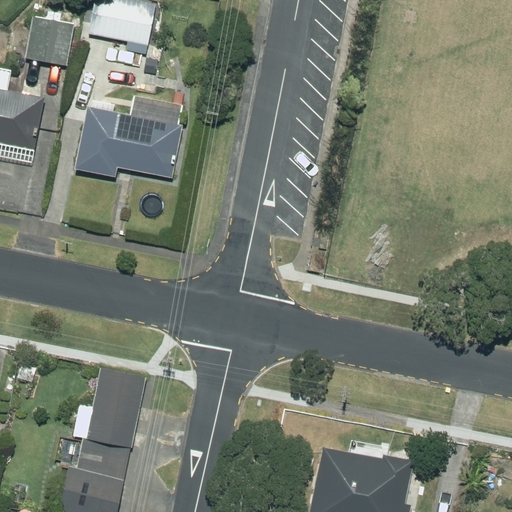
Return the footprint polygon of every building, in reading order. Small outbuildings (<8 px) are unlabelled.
[(126,40),(124,49),(144,52),(152,7),(113,0),(90,0),(85,33),(126,40)] [(30,17),(23,56),(64,63),(71,24),(30,17)] [(0,88),(0,142),(31,148),(41,97),(0,88)] [(83,106),(71,166),(112,174),(114,165),(170,176),(180,125),(175,124),(179,104),(132,94),(128,115),(83,106)] [(18,360),(14,377),(27,380),(31,364),(18,360)] [(65,465),(55,511),(60,511),(115,511),(143,376),(96,367),(77,468),(65,465)] [(318,446),(305,511),(408,511),(410,504),(402,502),(411,460),(381,455),(381,459),(318,446)]
